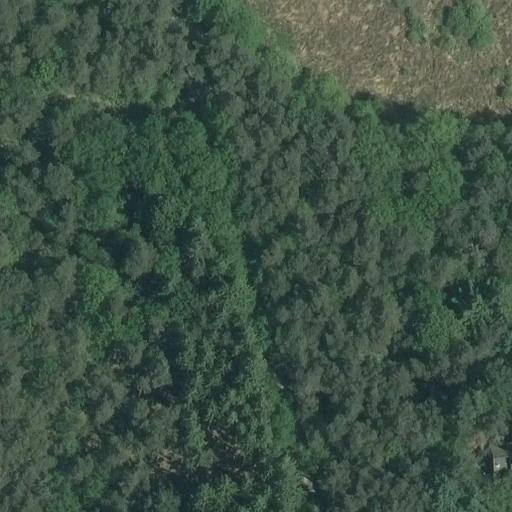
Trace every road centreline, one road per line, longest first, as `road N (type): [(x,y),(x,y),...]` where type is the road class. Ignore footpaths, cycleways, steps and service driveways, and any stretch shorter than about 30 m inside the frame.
road 1 (track): [(177,0),(315,511)]
road 2 (track): [(511,254),(187,0)]
